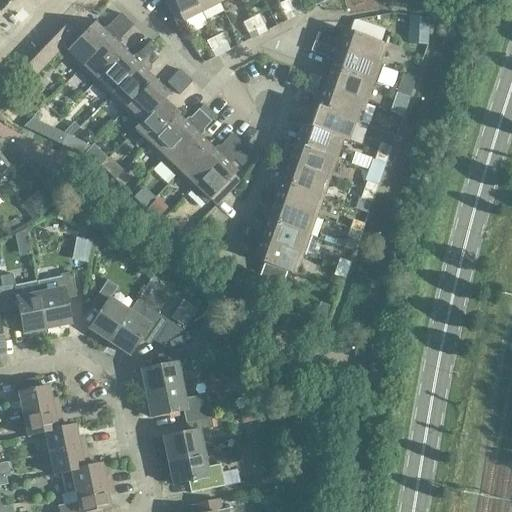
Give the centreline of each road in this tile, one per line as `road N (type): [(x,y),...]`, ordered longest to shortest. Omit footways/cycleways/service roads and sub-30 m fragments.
road 1 (tertiary): [(412,511),(469,224),(511,85)]
road 2 (residential): [(141,511),(148,496),(120,377),(82,359),(0,379)]
road 3 (residential): [(227,257),(270,145),(201,77)]
road 4 (residential): [(201,77),(309,20)]
